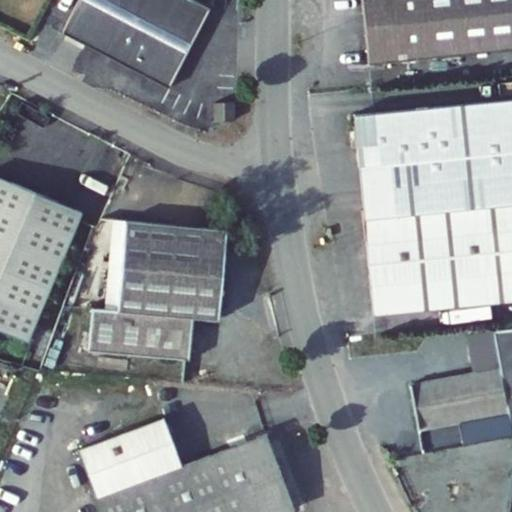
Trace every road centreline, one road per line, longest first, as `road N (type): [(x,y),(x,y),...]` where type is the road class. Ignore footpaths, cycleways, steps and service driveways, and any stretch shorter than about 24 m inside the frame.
road 1 (unclassified): [(376,511),(322,383),(277,164)]
road 2 (unclassified): [(277,164),(171,145),(0,55)]
road 3 (unknown): [(322,383),(85,392),(66,405),(55,428)]
road 4 (unclassified): [(277,164),(275,0)]
